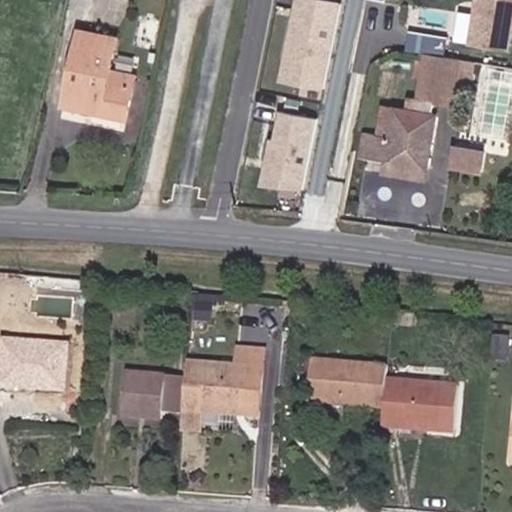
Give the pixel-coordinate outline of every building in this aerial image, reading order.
[(327,88),(345,0),(295,0),(280,78),(327,88)] [(511,35),(511,0),(476,0),(476,2),(479,2),(478,8),(474,12),(469,44),(507,50),(509,36),(511,35)] [(410,46),(448,52),(451,34),(412,29),(410,46)] [(126,120),(135,76),(110,71),(117,40),(80,31),(64,106),(126,120)] [(117,67),(139,69),(140,55),(118,53),(117,67)] [(426,169),(436,117),(432,116),(434,103),(452,106),(457,79),(472,82),(476,62),(460,59),(442,57),(425,54),(417,101),(420,102),(417,113),(396,109),(391,138),(381,136),(365,133),(361,158),(386,163),(384,172),(423,179),(425,169),(426,169)] [(391,138),(396,109),(386,108),(381,136),(391,138)] [(267,183),(311,188),(318,113),(274,109),(267,183)] [(483,172),(485,151),(454,147),(452,168),(483,172)] [(93,295),(94,284),(26,277),(25,289),(93,295)] [(7,329),(8,307),(0,306),(0,345),(1,346),(1,345),(6,346),(7,329)] [(51,342),(51,331),(7,329),(6,346),(1,345),(1,346),(0,367),(0,387),(66,392),(68,350),(66,350),(50,349),(51,342)] [(508,358),(510,337),(493,336),(492,357),(508,358)] [(66,350),(66,343),(51,342),(50,349),(66,350)] [(262,407),(267,352),(241,350),(239,367),(189,363),(187,378),(184,416),(183,429),(203,431),(204,414),(205,404),(248,408),(248,406),(262,407)] [(311,386),(313,359),(302,358),(300,384),(311,386)] [(388,380),(389,366),(313,359),(311,386),(309,402),(385,409),(388,380)] [(184,416),(187,378),(128,373),(124,416),(166,420),(167,414),(184,416)] [(457,433),(461,386),(388,380),(385,409),(384,426),(457,433)] [(261,419),(262,407),(248,406),(248,408),(205,404),(204,414),(261,419)]
